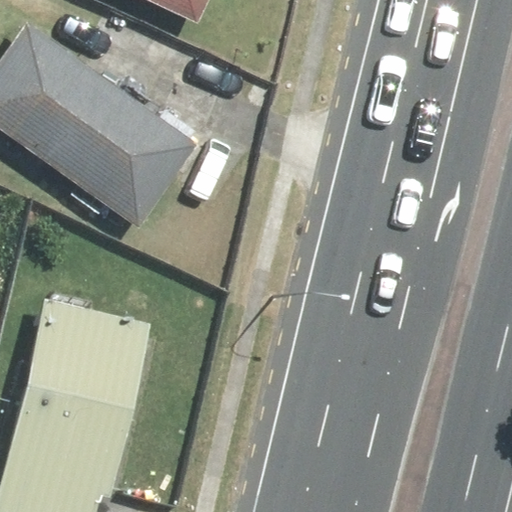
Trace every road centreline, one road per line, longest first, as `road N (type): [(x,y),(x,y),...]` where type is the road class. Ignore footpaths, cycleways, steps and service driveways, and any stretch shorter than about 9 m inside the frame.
road 1 (primary): [(310,511),(432,0)]
road 2 (primary): [(511,380),(477,511)]
